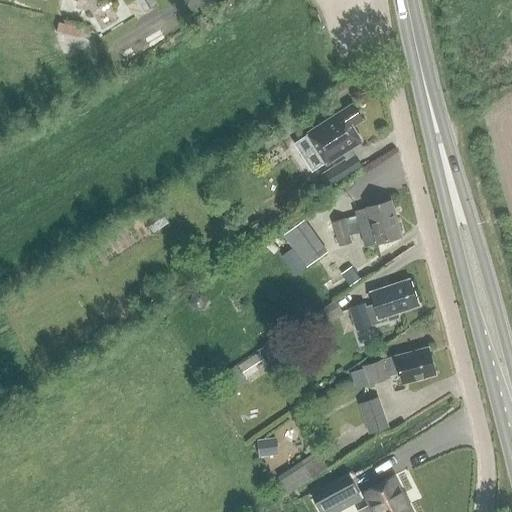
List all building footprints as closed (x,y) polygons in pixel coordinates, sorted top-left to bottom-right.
[(87,38),(91,28),(68,19),(64,30),(87,38)] [(326,164),(361,142),(351,126),(362,120),(352,105),(307,132),(326,164)] [(328,189),(362,168),(354,155),(320,176),(328,189)] [(249,218),(257,233),(287,217),(278,202),(249,218)] [(346,226),(344,219),(332,222),(339,245),(350,242),(349,235),(360,232),(364,246),(376,243),(376,244),(399,237),(389,202),(366,208),(366,209),(354,212),(357,223),(346,226)] [(164,217),(165,216),(159,206),(140,217),(147,228),(148,227),(164,217)] [(310,219),(288,235),(312,268),(334,251),(310,219)] [(218,239),(226,253),(250,238),(242,225),(218,239)] [(358,267),(346,274),(354,286),(365,279),(358,267)] [(365,308),(363,303),(348,308),(356,331),(379,323),(378,320),(418,307),(409,280),(369,293),(373,306),(365,308)] [(191,296),(187,304),(192,311),(201,310),(205,303),(200,295),(191,296)] [(317,312),(326,326),(344,314),(334,300),(317,312)] [(313,315),(302,322),(308,332),(319,325),(313,315)] [(284,334),(266,352),(274,360),(292,343),(284,334)] [(263,350),(242,367),(252,379),(273,362),(263,350)] [(408,355),(408,353),(395,356),(383,360),(362,366),(367,384),(389,378),(389,376),(399,374),(402,383),(435,374),(428,350),(408,355)] [(384,417),(378,398),(359,404),(365,423),(384,417)] [(259,458),(269,457),(267,440),(257,441),(259,458)] [(327,469),(316,452),(277,478),(288,495),(327,469)] [(349,479),(313,498),(320,511),(334,511),(359,499),(349,479)] [(409,511),(393,480),(365,494),(371,505),(358,511),(409,511)]
